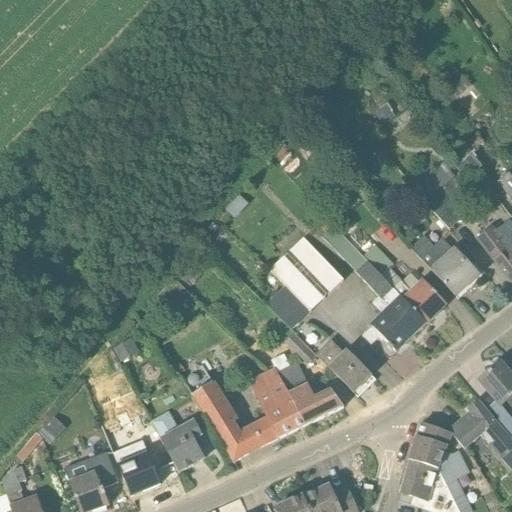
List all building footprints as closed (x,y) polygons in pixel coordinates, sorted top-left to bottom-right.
[(443,163),(411,187),(422,202),(449,230),(465,215),(442,188),(454,178),(443,163)] [(507,175),(496,184),(506,197),(511,204),(511,177),(509,174),(507,175)] [(476,239),(511,284),(511,283),(511,221),(507,225),(506,224),(497,232),(493,227),(476,239)] [(384,317),(408,343),(426,325),(402,300),(380,277),(363,258),(333,227),(321,238),(355,273),(353,274),(389,313),(384,317)] [(285,288),(310,314),(343,282),(303,239),(270,271),(285,288)] [(420,260),(455,298),(477,278),(442,240),(420,260)] [(177,278),(190,288),(208,267),(196,256),(177,278)] [(411,293),(389,269),(380,277),(402,300),(411,293)] [(192,298),(174,280),(166,288),(184,306),(192,298)] [(422,283),(411,293),(402,300),(426,325),(445,307),(422,283)] [(396,354),(408,343),(384,317),(362,337),(371,346),(380,337),(389,347),(387,348),(391,352),(393,351),(396,354)] [(293,335),(284,344),(307,368),(316,359),(293,335)] [(121,345),(112,350),(120,363),(129,358),(121,345)] [(376,381),(349,354),(344,359),(330,346),(318,358),(358,399),(358,398),(354,395),(363,386),(367,390),(376,381)] [(278,374),(305,428),(343,409),(328,393),(321,382),(309,387),(308,384),(306,385),(296,365),(278,374)] [(511,378),(500,365),(479,382),(497,403),(488,411),(511,439),(511,378)] [(238,435),(232,425),(236,422),(202,367),(181,380),(233,464),(249,454),(260,449),(260,448),(252,430),(251,429),(238,435)] [(260,449),(305,428),(278,374),(277,374),(276,373),(252,384),(259,401),(259,400),(269,422),(252,430),(260,448),(260,449)] [(446,434),(452,436),(464,451),(480,438),(489,447),(504,434),(478,403),(467,412),(470,415),(458,424),(447,434),(446,434)] [(151,423),(160,440),(178,475),(205,460),(194,441),(202,437),(194,422),(178,431),(168,413),(151,423)] [(410,459),(409,462),(438,473),(459,511),(471,511),(457,481),(469,474),(458,452),(452,456),(446,453),(452,436),(446,434),(447,434),(423,425),(416,440),(416,441),(410,459)] [(24,449),(17,457),(21,461),(23,463),(43,440),(41,438),(37,435),(36,434),(30,441),(24,449)] [(511,471),(511,442),(504,434),(489,447),(511,472),(511,471)] [(114,457),(131,498),(160,486),(143,444),(114,457)] [(69,484),(79,511),(96,511),(109,507),(103,490),(118,484),(107,455),(90,461),(95,474),(69,484)] [(409,462),(401,494),(427,501),(425,509),(424,511),(425,511),(459,511),(438,473),(409,462)] [(26,504),(19,484),(25,482),(20,468),(13,471),(1,484),(12,511),(40,511),(36,500),(26,504)] [(308,511),(357,511),(347,488),(333,494),(330,487),(303,499),(308,511)] [(276,511),(308,511),(303,499),(303,498),(275,510),(276,511)]
